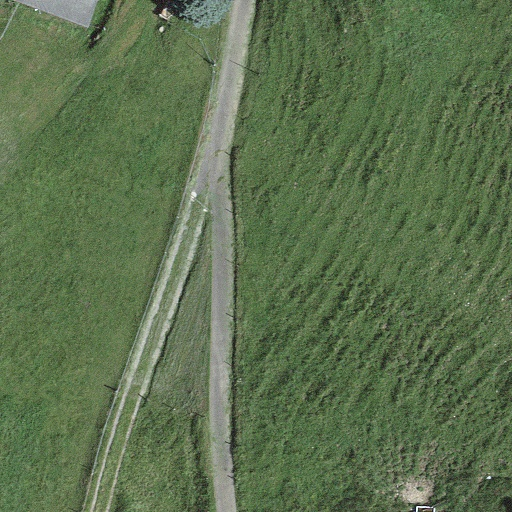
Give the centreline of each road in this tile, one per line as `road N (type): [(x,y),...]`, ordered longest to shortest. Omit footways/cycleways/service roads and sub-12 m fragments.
road 1 (track): [(261,0),(234,132),(239,511)]
road 2 (track): [(234,132),(107,511)]
